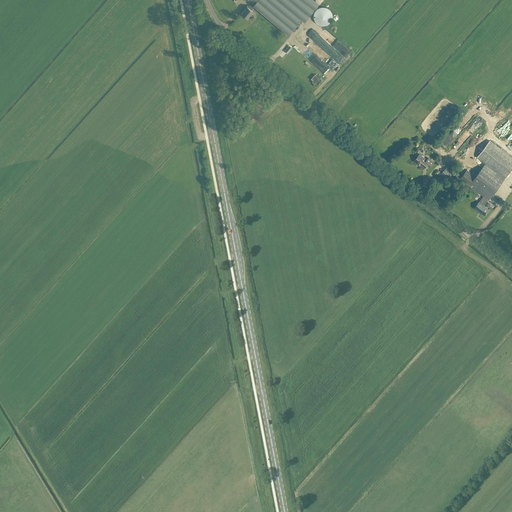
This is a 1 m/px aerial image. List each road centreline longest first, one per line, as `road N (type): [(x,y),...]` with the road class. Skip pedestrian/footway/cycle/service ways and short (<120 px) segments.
road 1 (secondary): [(284,511),(187,0)]
road 2 (unclassified): [(511,272),(227,33),(206,0)]
